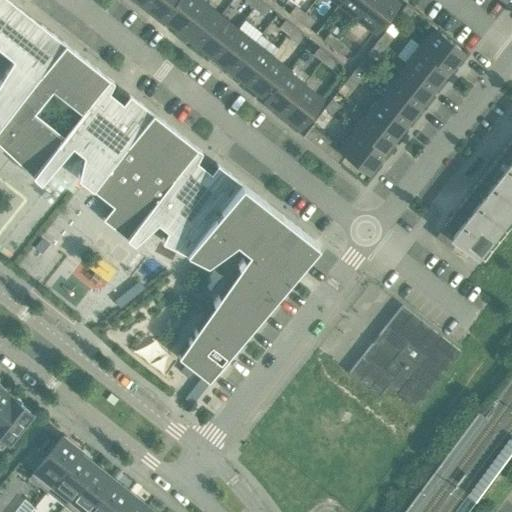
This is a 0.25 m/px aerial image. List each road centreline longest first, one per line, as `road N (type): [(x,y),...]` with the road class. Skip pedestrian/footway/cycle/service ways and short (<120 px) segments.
road 1 (residential): [(73,0),(376,236)]
road 2 (residential): [(376,236),(201,450)]
road 3 (residential): [(511,64),(376,236)]
road 4 (residential): [(25,361),(180,484)]
road 5 (residential): [(201,450),(49,332)]
